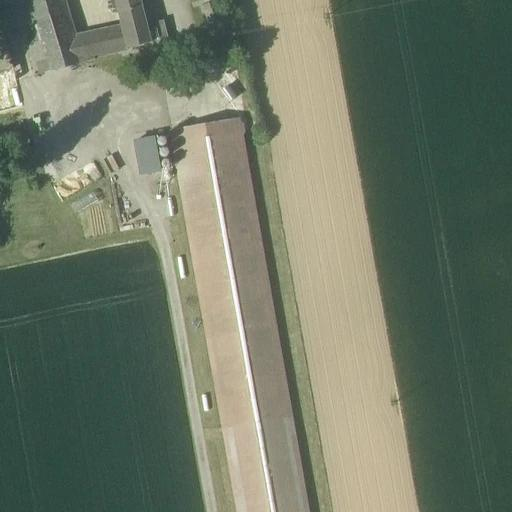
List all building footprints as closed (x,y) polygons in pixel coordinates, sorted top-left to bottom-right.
[(0,0),(0,17),(4,33),(31,26),(25,4),(17,6),(15,0),(0,0)] [(87,61),(81,37),(74,38),(63,0),(38,0),(25,4),(31,26),(38,48),(45,73),(95,61),(94,59),(87,61)] [(115,0),(119,14),(141,9),(139,0),(115,0)] [(201,7),(208,26),(223,20),(216,2),(201,7)] [(122,28),(145,23),(141,9),(119,14),(122,27),(122,28)] [(0,71),(13,68),(4,33),(0,17),(0,71)] [(169,47),(169,45),(163,22),(145,26),(150,44),(152,52),(167,48),(169,47)] [(150,44),(145,26),(145,23),(122,28),(128,50),(150,44)] [(122,28),(122,27),(81,37),(87,61),(94,59),(128,50),(122,28)] [(169,47),(167,48),(172,67),(185,64),(180,43),(169,45),(169,47)] [(45,73),(38,48),(28,51),(35,76),(45,73)] [(172,133),(238,511),(306,511),(237,122),(214,126),(214,127),(215,127),(217,136),(196,140),(194,131),(196,131),(195,129),(172,133)] [(214,126),(195,129),(196,131),(194,131),(196,140),(217,136),(215,127),(214,127),(214,126)]
